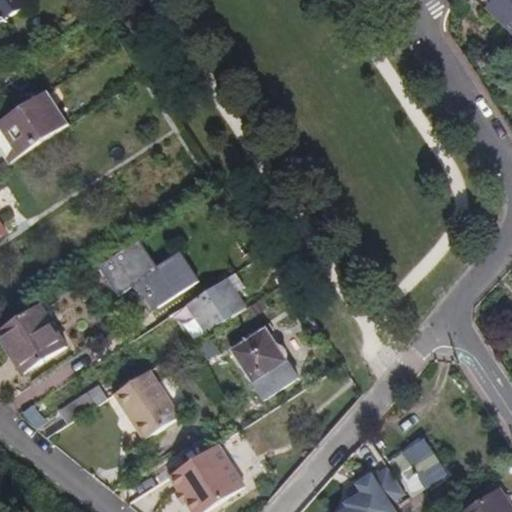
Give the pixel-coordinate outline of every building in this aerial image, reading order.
[(0,0),(0,24),(27,7),(22,0),(0,0)] [(511,0),(500,0),(488,14),(511,36),(511,0)] [(34,89),(18,66),(0,78),(0,88),(10,104),(34,89)] [(0,154),(7,166),(69,126),(48,93),(0,124),(0,154)] [(144,280),(149,277),(130,247),(100,266),(118,296),(137,284),(144,280)] [(189,287),(173,261),(149,277),(144,280),(160,305),(189,287)] [(248,308),(239,294),(248,288),(238,273),(199,299),(217,328),(248,308)] [(160,305),(144,280),(137,284),(153,310),(160,305)] [(65,348),(38,305),(0,329),(0,336),(23,374),(65,348)] [(296,373),(268,329),(235,351),(266,400),(283,389),(280,383),(296,373)] [(180,420),(150,372),(115,395),(127,413),(129,412),(136,423),(134,424),(145,442),(180,420)] [(283,389),(299,378),(296,373),(280,383),(283,389)] [(67,426),(105,401),(97,389),(59,413),(67,426)] [(453,465),(431,433),(420,440),(441,473),(453,465)] [(417,511),(431,511),(440,506),(426,484),(441,473),(420,440),(390,460),(411,493),(408,496),(417,511)] [(210,511),(246,488),(218,445),(170,476),(187,502),(193,511),(210,511)] [(385,466),(358,483),(365,494),(334,511),(409,511),(412,511),(385,466)] [(511,511),(511,510),(500,492),(467,511),(511,511)] [(193,511),(187,502),(183,504),(188,511),(193,511)]
